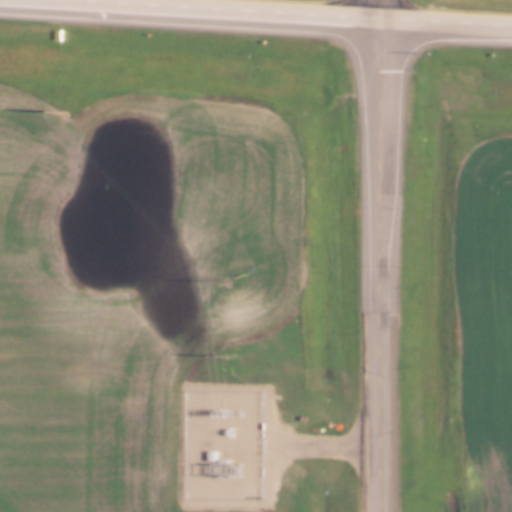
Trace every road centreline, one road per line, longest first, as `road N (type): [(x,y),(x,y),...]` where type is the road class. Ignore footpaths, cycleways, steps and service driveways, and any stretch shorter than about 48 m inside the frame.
road 1 (primary): [(386,18),(385,511)]
road 2 (trunk): [(97,0),(386,18)]
road 3 (trunk): [(386,18),(511,24)]
